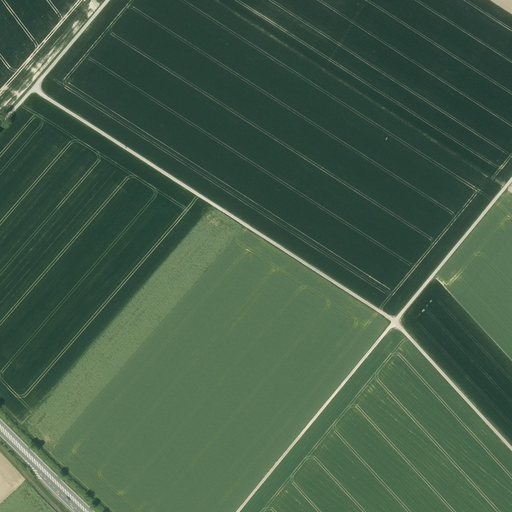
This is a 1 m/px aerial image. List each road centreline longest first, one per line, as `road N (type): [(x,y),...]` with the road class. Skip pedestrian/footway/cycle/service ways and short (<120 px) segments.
road 1 (track): [(511,448),(394,322),(32,89)]
road 2 (track): [(511,179),(237,511)]
road 3 (track): [(0,124),(108,0)]
road 4 (track): [(113,511),(0,399)]
road 5 (trunk): [(0,426),(85,511)]
